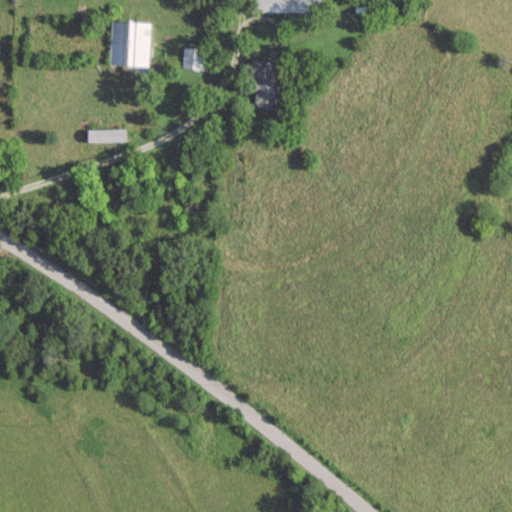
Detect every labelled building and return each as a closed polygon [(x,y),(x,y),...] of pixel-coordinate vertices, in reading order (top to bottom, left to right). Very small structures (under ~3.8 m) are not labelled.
[(318,11),(318,0),(253,0),(253,10),(318,11)] [(107,63),(147,64),(148,20),(108,19),(107,63)] [(180,67),(202,67),(202,46),(180,46),(180,67)] [(274,107),(279,58),(249,56),(247,75),(255,76),(252,105),(274,107)] [(123,127),(85,127),(85,140),(123,140),(123,127)]
